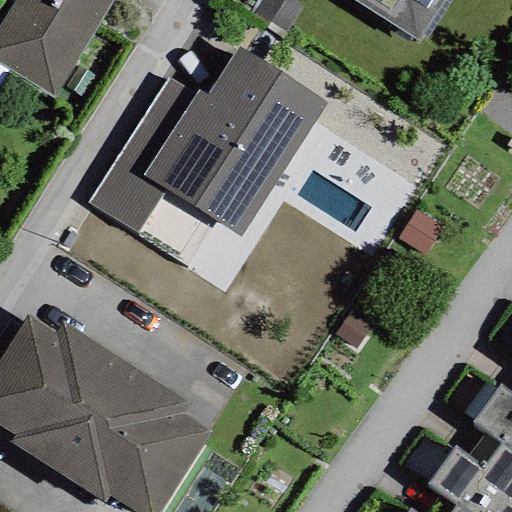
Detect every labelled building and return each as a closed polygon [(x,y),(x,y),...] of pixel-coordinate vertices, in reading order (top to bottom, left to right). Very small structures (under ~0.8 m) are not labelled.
[(12,0),(0,21),(0,65),(51,97),(110,0),(12,0)] [(442,0),(347,0),(415,42),(442,0)] [(185,262),(211,220),(239,238),(325,103),(237,48),(206,96),(198,90),(194,95),(167,78),(88,201),(185,262)] [(53,333),(26,316),(0,355),(0,426),(14,435),(9,443),(104,503),(109,496),(134,511),(161,511),(211,434),(183,416),(190,404),(61,321),(53,333)] [(511,396),(497,385),(467,424),(497,447),(511,457),(511,396)] [(511,511),(511,457),(497,447),(483,466),(455,445),(426,485),(454,505),(462,511),(511,511)]
